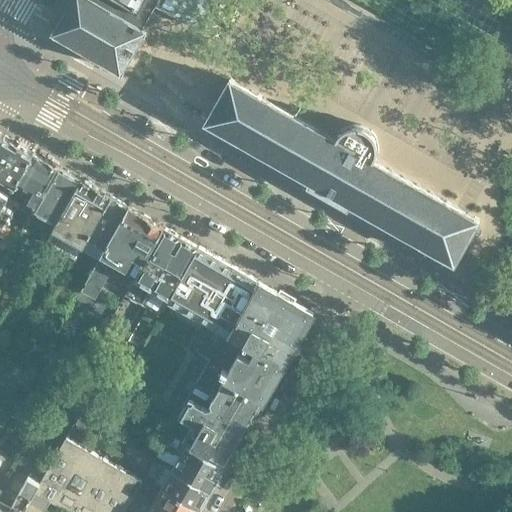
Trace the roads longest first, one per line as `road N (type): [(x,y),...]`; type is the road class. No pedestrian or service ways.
road 1 (residential): [(356,273),(222,511)]
road 2 (tertiary): [(124,141),(356,273)]
road 3 (tertiary): [(356,273),(511,362)]
road 4 (tertiary): [(124,141),(100,104),(0,42)]
road 5 (tertiary): [(0,93),(82,136),(124,141)]
